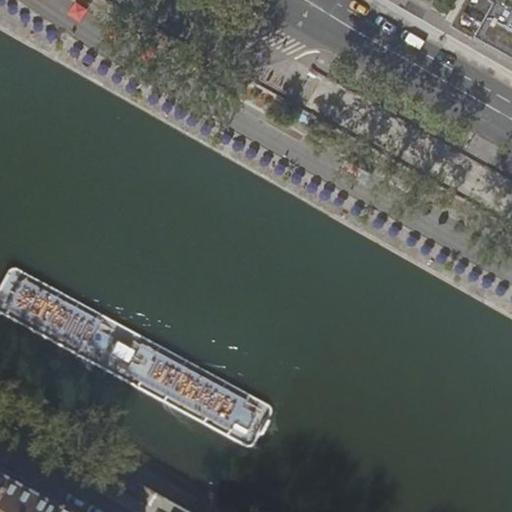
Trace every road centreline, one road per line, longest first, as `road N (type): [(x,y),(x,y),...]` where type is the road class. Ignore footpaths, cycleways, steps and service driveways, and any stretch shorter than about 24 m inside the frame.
road 1 (primary): [(511,106),(315,0)]
road 2 (residential): [(108,511),(0,450)]
